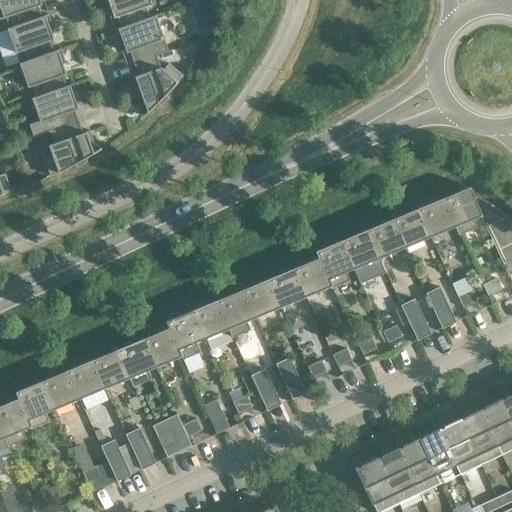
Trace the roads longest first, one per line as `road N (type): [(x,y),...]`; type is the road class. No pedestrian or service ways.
road 1 (residential): [(128,511),(511,332)]
road 2 (secondary): [(0,296),(299,162)]
road 3 (secondary): [(436,69),(299,162)]
road 4 (secondary): [(299,162),(455,112)]
road 5 (residential): [(79,0),(118,120)]
